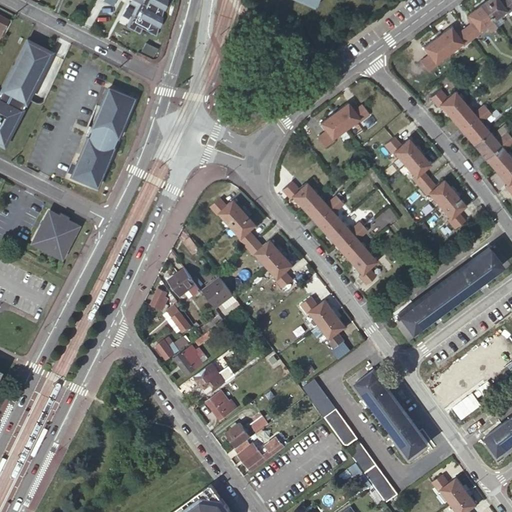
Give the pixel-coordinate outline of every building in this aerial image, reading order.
[(161,28),(164,18),(162,17),(165,10),(166,10),(168,0),(103,0),(104,0),(114,5),(116,0),(137,0),(140,1),(139,2),(141,3),(139,6),(138,6),(137,7),(138,7),(134,16),(133,15),(132,16),(127,27),(140,34),(143,29),(157,36),(160,27),(161,28)] [(137,0),(131,0),(130,3),(132,4),(128,14),(132,16),(133,15),(134,16),(138,7),(137,7),(138,6),(139,6),(141,3),(139,2),(140,1),(137,0)] [(484,0),(480,0),(478,2),(492,21),(500,14),(505,11),(507,14),(511,9),(511,1),(511,0),(502,0),(499,2),(497,0),(486,0),(485,1),(484,0)] [(492,21),(478,2),(474,4),(476,8),(467,15),(473,22),(464,29),(472,39),(481,32),(479,30),(485,26),(492,21)] [(492,21),(496,26),(505,20),(500,14),(492,21)] [(488,32),(496,26),(492,21),(485,26),(488,32)] [(463,46),(472,39),(464,29),(456,35),(450,27),(441,34),(439,30),(435,34),(448,53),(461,44),(463,46)] [(448,53),(435,34),(430,37),(433,40),(423,47),(429,55),(420,61),(428,72),(437,64),(435,62),(448,53)] [(0,144),(2,146),(50,52),(25,40),(0,89),(0,144)] [(146,43),(142,51),(153,57),(158,49),(146,43)] [(132,98),(108,88),(91,127),(89,126),(86,135),(88,136),(71,175),(96,186),(111,148),(112,148),(117,136),(132,98)] [(440,105),(450,117),(455,113),(465,104),(464,103),(468,101),(464,96),(461,99),(454,91),(447,97),(440,89),(430,97),(437,107),(440,105)] [(336,106),(331,109),(345,129),(359,119),(361,122),(370,114),(362,104),(353,110),(347,103),(339,109),(336,106)] [(455,113),(450,117),(462,131),(465,128),(483,112),(488,109),(484,104),(473,113),(470,109),(472,107),(469,103),(466,105),(465,104),(455,113)] [(345,129),(331,109),(327,113),(329,116),(320,123),(326,130),(317,137),(324,148),(334,141),(332,138),(345,129)] [(465,128),(462,131),(473,144),(489,131),(488,130),(490,128),(487,124),(484,127),(480,122),(486,118),(491,113),(488,109),(483,112),(465,128)] [(491,113),(486,118),(490,123),(500,114),(497,109),(491,113)] [(496,131),(500,137),(507,132),(509,129),(504,124),(496,131)] [(489,131),(473,144),(485,158),(491,153),(510,136),(507,132),(500,137),(496,140),(493,136),(495,134),(492,130),(489,133),(489,131)] [(411,158),(422,149),(418,144),(415,147),(408,138),(401,145),(393,136),(383,145),(391,154),(394,152),(404,164),(411,158)] [(505,163),(511,158),(510,157),(511,155),(511,153),(510,151),(507,153),(503,149),(508,146),(511,142),(511,137),(510,136),(491,153),(485,158),(496,172),(499,170),(505,163)] [(426,153),(422,149),(411,158),(404,164),(415,177),(412,179),(419,187),(421,185),(429,178),(423,171),(430,164),(423,156),(426,153)] [(511,159),(511,158),(505,163),(499,170),(496,172),(506,184),(504,186),(511,195),(511,194),(511,159)] [(436,186),(429,178),(421,185),(419,187),(426,195),(428,193),(439,205),(457,190),(453,186),(450,188),(443,180),(436,186)] [(298,204),(302,209),(303,208),(317,195),(316,194),(319,192),(315,187),(313,190),(306,182),(299,189),(291,181),(281,189),(290,198),(292,196),(298,204)] [(457,190),(439,205),(449,218),(447,220),(455,229),(465,220),(458,211),(465,205),(457,196),(460,194),(457,190)] [(302,209),(314,222),(340,199),(336,195),(325,204),(322,200),(325,198),(321,193),(318,196),(317,195),(303,208),(302,209)] [(221,213),(230,225),(248,208),(245,205),(242,208),(235,199),(227,205),(220,197),(210,206),(218,215),(221,213)] [(314,222),(326,235),(341,222),(340,221),(343,218),(339,214),(337,217),(333,212),(344,203),(340,199),(314,222)] [(248,208),(230,225),(242,237),(239,239),(246,247),(256,238),(250,231),(257,224),(250,216),(253,213),(248,208)] [(49,212),(33,243),(61,257),(77,226),(67,221),(69,217),(61,213),(59,217),(49,212)] [(330,239),(338,248),(363,226),(360,221),(349,231),(346,227),(348,224),(345,220),(342,223),(341,222),(326,235),(330,239)] [(363,226),(338,248),(350,261),(365,248),(364,247),(367,245),(363,241),(360,243),(357,239),(367,230),(363,226)] [(263,246),(256,238),(246,247),(254,256),(255,255),(257,253),(267,265),(285,249),(281,245),(278,248),(270,239),(263,246)] [(192,239),(186,244),(196,256),(202,251),(192,239)] [(365,248),(350,261),(361,273),(358,275),(366,284),(377,276),(369,268),(376,261),(370,253),(372,251),(368,247),(366,249),(365,248)] [(488,248),(397,314),(411,331),(501,265),(488,248)] [(285,249),(267,265),(277,277),(275,279),(283,288),(293,279),(286,271),(293,265),(286,257),(289,254),(285,249)] [(201,289),(185,267),(169,279),(174,286),(171,287),(173,290),(176,289),(180,296),(185,292),(189,298),(201,289)] [(203,290),(216,307),(222,303),(233,294),(224,281),(221,277),(203,290)] [(167,292),(159,288),(151,304),(163,309),(165,304),(162,302),(167,292)] [(222,303),(226,309),(237,300),(234,295),(233,294),(222,303)] [(319,324),(339,310),(336,306),(332,308),(326,299),(318,305),(311,296),(301,304),(308,314),(310,312),(319,324)] [(175,303),(166,310),(182,331),(188,327),(189,329),(193,327),(175,303)] [(342,315),(339,310),(319,324),(329,337),(326,339),(334,348),(345,341),(338,332),(346,326),(339,317),(342,315)] [(208,324),(211,328),(223,319),(220,315),(208,324)] [(201,335),(194,340),(199,346),(215,333),(211,328),(201,335)] [(162,340),(156,345),(167,359),(189,343),(184,336),(174,343),(168,336),(163,341),(162,340)] [(195,343),(174,358),(187,374),(208,359),(195,343)] [(212,362),(195,374),(195,376),(195,377),(195,378),(195,379),(196,380),(197,381),(198,381),(199,381),(200,382),(208,393),(228,378),(224,373),(221,375),(212,362)] [(313,365),(301,373),(305,378),(316,370),(313,365)] [(374,369),(357,382),(411,455),(428,442),(374,369)] [(245,384),(239,376),(228,384),(234,392),(245,384)] [(357,438),(314,379),(303,387),(346,446),(357,438)] [(221,389),(207,400),(220,420),(235,408),(221,389)] [(265,426),(269,423),(261,413),(253,418),(254,421),(250,423),(256,432),(265,426)] [(511,416),(487,435),(499,453),(511,443),(511,416)] [(226,432),(237,446),(246,439),(250,436),(240,422),(226,432)] [(265,426),(256,432),(260,438),(269,432),(265,426)] [(273,454),(284,446),(277,437),(266,445),(273,454)] [(237,446),(234,448),(251,471),(272,455),(268,451),(263,455),(253,443),(250,445),(246,439),(237,446)] [(359,441),(348,449),(386,502),(397,494),(359,441)] [(365,489),(372,484),(356,461),(349,467),(365,489)] [(451,502),(470,488),(467,484),(464,486),(457,477),(449,483),(443,474),(432,482),(439,491),(442,489),(451,502)] [(231,511),(210,483),(169,511),(231,511)] [(473,492),(470,488),(451,502),(458,511),(470,511),(469,509),(477,504),(470,495),(473,492)]
